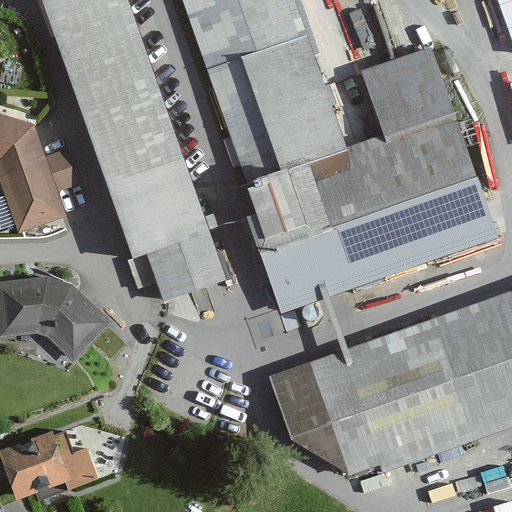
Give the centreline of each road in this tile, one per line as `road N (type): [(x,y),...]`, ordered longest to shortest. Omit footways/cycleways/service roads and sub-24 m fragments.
road 1 (unknown): [(35,0),(91,192),(94,253)]
road 2 (unknown): [(264,358),(302,449),(399,511)]
